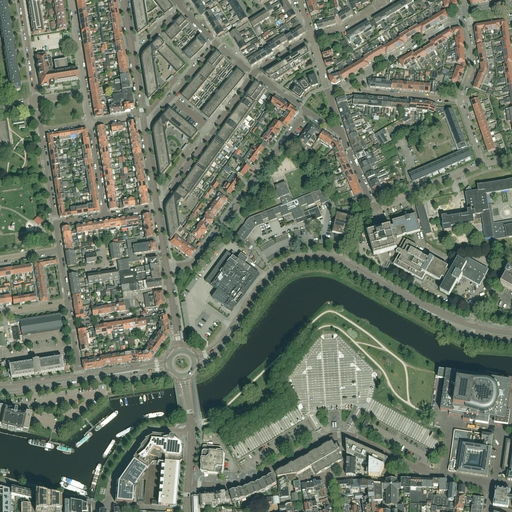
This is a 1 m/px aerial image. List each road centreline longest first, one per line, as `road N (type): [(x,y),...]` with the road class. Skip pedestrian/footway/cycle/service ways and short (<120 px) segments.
road 1 (secondary): [(194,360),(211,355),(268,279),(295,262),(338,262),(414,304)]
road 2 (residential): [(442,475),(342,434),(245,481),(187,484)]
road 3 (residential): [(166,268),(196,261),(307,110)]
road 4 (residential): [(496,483),(503,432),(450,424),(442,475)]
road 5 (residential): [(109,505),(113,476),(141,436),(191,432)]
road 6 (residential): [(356,79),(465,21)]
